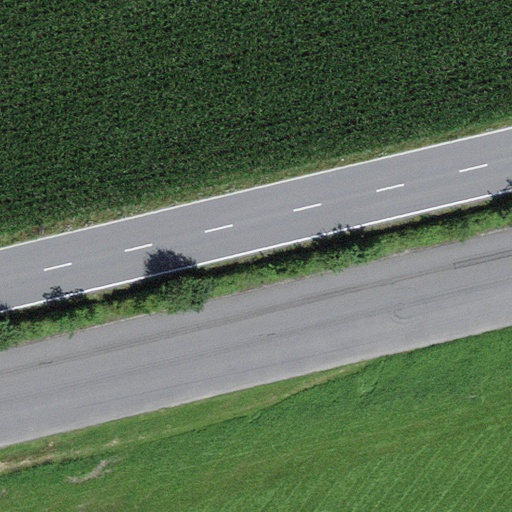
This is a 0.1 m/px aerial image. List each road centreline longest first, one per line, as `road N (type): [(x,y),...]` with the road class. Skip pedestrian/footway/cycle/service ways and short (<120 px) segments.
road 1 (unclassified): [(0,398),(511,275)]
road 2 (unclassified): [(511,160),(0,282)]
